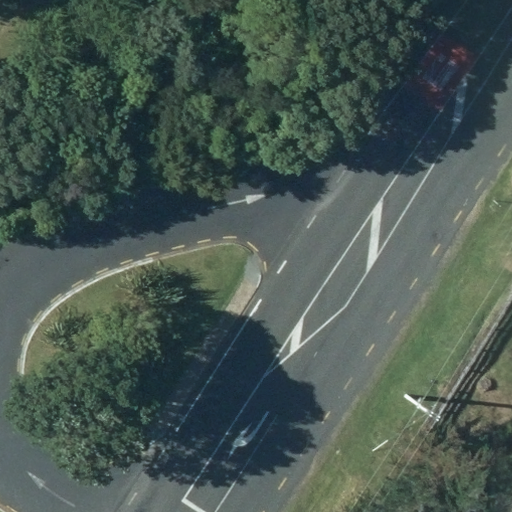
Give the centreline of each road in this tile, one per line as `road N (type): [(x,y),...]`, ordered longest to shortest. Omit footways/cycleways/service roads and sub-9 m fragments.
road 1 (secondary): [(0,301),(48,255),(144,225),(399,172)]
road 2 (secondary): [(399,172),(187,498)]
road 3 (secondary): [(511,2),(399,172)]
road 4 (secondary): [(187,498),(120,508),(57,503),(0,460)]
